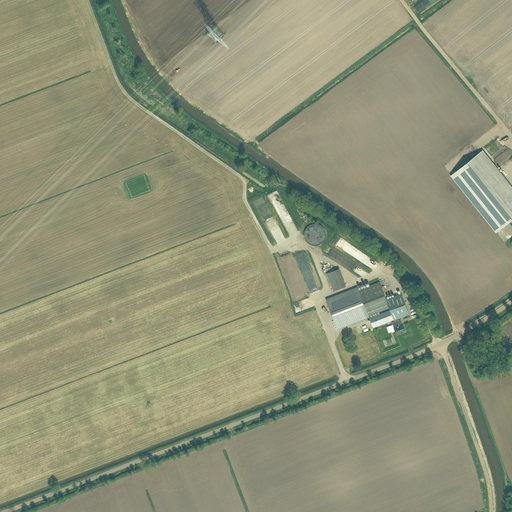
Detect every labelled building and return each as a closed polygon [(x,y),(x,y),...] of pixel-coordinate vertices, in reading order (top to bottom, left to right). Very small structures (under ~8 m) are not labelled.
[(511,219),(511,193),(480,152),(451,175),(497,232),(511,219)] [(271,196),(272,203),(281,201),(280,198),(279,198),(278,195),(271,196)] [(262,205),(262,204),(266,202),(263,196),(256,200),(259,207),(262,205)] [(295,224),(285,204),(276,208),(279,215),(285,213),(287,217),(283,219),(287,228),(289,232),(292,230),(290,226),(295,224)] [(326,237),(326,236),(326,235),(326,234),(326,233),(325,232),(325,231),(325,230),(324,229),(323,228),(322,227),(321,226),(320,226),(319,226),(318,225),(317,225),(316,225),(315,225),(314,225),(313,225),(312,226),(311,226),(310,226),(309,227),(308,228),(307,229),(306,230),(306,231),(305,232),(305,233),(305,234),(305,235),(305,236),(305,237),(305,239),(306,241),(307,242),(309,244),(311,245),(314,246),(316,246),(318,246),(319,246),(320,245),(321,245),(322,244),(323,243),(324,242),(325,241),(325,240),(325,239),(326,238),(326,237)] [(345,287),(338,270),(327,274),(334,292),(345,287)] [(299,282),(299,274),(289,274),(290,283),(299,282)] [(319,277),(321,284),(327,282),(325,275),(319,277)] [(386,300),(380,282),(349,294),(348,292),(327,300),(338,328),(372,315),(371,315),(389,308),(390,310),(370,318),(374,328),(394,320),(395,320),(397,327),(394,328),(397,335),(406,331),(403,324),(402,325),(399,318),(410,315),(402,294),(386,300)] [(303,285),(294,287),(296,296),(304,294),(303,285)]
